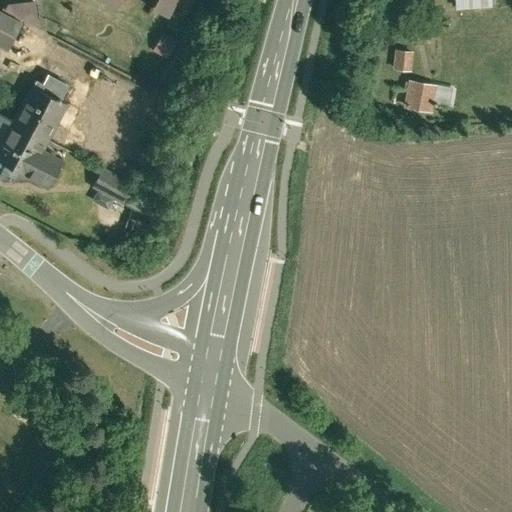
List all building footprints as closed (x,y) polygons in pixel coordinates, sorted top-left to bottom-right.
[(163,17),(170,2),(187,10),(191,0),(148,0),(145,8),(163,17)] [(148,46),(162,56),(173,40),(158,31),(148,46)] [(414,60),(416,39),(397,37),(395,59),(414,60)] [(433,100),(438,72),(407,67),(402,95),(433,100)] [(0,138),(2,139),(0,142),(0,170),(17,179),(20,172),(48,186),(63,156),(44,147),(67,102),(58,98),(66,82),(46,72),(42,81),(33,77),(12,120),(0,114),(0,138)] [(106,147),(103,145),(89,172),(123,190),(137,163),(123,156),(133,137),(116,128),(106,147)]
